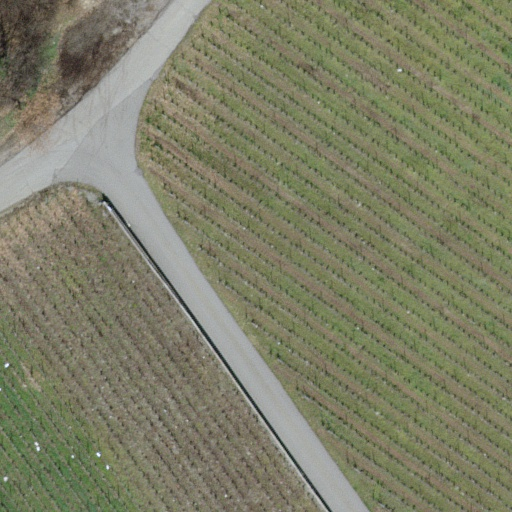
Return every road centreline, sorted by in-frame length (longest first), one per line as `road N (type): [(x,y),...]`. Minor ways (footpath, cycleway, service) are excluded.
road 1 (unclassified): [(351,511),(140,211),(74,133)]
road 2 (unclassified): [(193,0),(74,133)]
